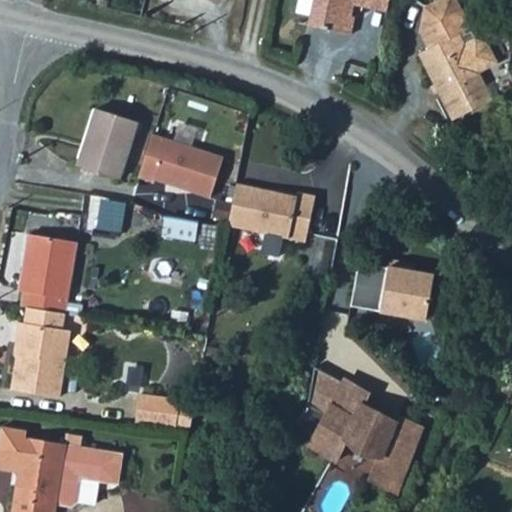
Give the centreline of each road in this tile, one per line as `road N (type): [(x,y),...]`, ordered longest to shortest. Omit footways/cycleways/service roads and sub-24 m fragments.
road 1 (tertiary): [(511,251),(407,163),(284,89),(27,19)]
road 2 (residential): [(27,19),(0,152)]
